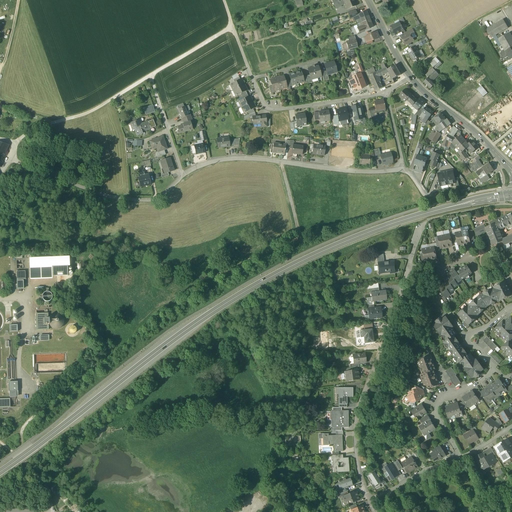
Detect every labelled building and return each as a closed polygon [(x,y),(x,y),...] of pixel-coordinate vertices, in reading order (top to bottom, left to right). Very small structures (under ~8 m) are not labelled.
[(340,4),(339,1),(338,0),(331,0),(333,4),(335,9),(341,7),(341,6),(340,4)] [(356,6),(353,0),(342,0),(339,1),(340,4),(343,3),(344,5),(345,4),(347,9),(356,6)] [(350,19),(353,18),(353,17),(357,16),(355,11),(348,13),(350,19)] [(360,21),(361,23),(369,20),(366,12),(358,15),(360,20),(358,20),(359,21),(360,21)] [(372,27),(369,20),(361,23),(362,25),(361,26),(361,27),(363,27),(364,30),(372,27)] [(486,30),(491,39),(508,28),(503,20),(486,30)] [(391,28),(395,35),(404,30),(400,23),(391,28)] [(364,38),(366,42),(375,40),(378,38),(377,36),(378,35),(376,32),(364,38)] [(401,39),(405,45),(414,40),(411,35),(410,34),(406,36),(401,39)] [(499,40),(502,45),(511,39),(509,34),(504,37),(499,40)] [(511,47),(511,39),(502,45),(505,51),(510,48),(511,47)] [(346,42),(346,44),(348,50),(354,49),(357,48),(356,44),(354,40),(346,42)] [(409,54),(413,61),(416,59),(416,60),(421,57),(415,47),(411,49),(408,51),(409,54)] [(508,57),(509,60),(511,58),(511,51),(510,48),(505,51),(500,54),(503,60),(508,57)] [(326,72),(327,76),(333,74),(332,73),(336,72),(333,62),(324,65),(326,72)] [(392,79),(393,80),(393,79),(401,75),(395,66),(388,70),(387,71),(388,72),(392,79)] [(309,75),(311,80),(311,79),(314,78),(315,79),(321,77),(318,67),(316,67),(313,68),(308,70),(309,75)] [(386,68),(375,73),(377,77),(388,72),(387,71),(388,70),(386,68)] [(425,75),(429,78),(435,71),(432,69),(425,75)] [(438,75),(435,71),(429,78),(428,78),(431,81),(431,80),(433,81),(438,75)] [(300,72),(295,74),(298,84),(303,83),(303,82),(302,78),(300,72)] [(375,73),(368,76),(374,91),(382,88),(380,84),(377,77),(375,73)] [(292,86),(298,84),(295,74),(289,75),(291,81),(292,86)] [(349,82),(352,91),(356,89),(358,88),(359,90),(366,87),(360,74),(359,74),(351,77),(353,80),(349,82)] [(283,77),(276,79),(279,89),(286,87),(284,81),(283,77)] [(424,83),(430,89),(435,85),(431,81),(428,78),(424,83)] [(232,87),(233,90),(243,86),(241,83),(242,83),(241,79),(240,80),(234,83),(231,84),(232,87)] [(280,90),(279,89),(276,79),(270,81),(271,86),(273,92),(280,90)] [(392,79),(380,84),(382,88),(395,83),(393,79),(393,80),(392,79)] [(244,88),(243,86),(233,90),(235,93),(237,96),(240,95),(245,92),(246,92),(247,91),(245,88),(244,88)] [(487,93),(481,86),(476,90),(483,97),(487,93)] [(399,97),(405,102),(407,101),(410,96),(412,95),(405,89),(399,97)] [(488,106),(494,101),(489,95),(482,100),(488,106)] [(410,96),(407,101),(413,106),(416,102),(410,96)] [(240,105),(241,108),(251,103),(250,101),(251,100),(249,97),(248,97),(243,100),(240,102),(239,102),(240,104),(240,105)] [(417,101),(416,102),(413,106),(412,106),(413,107),(418,111),(421,107),(423,105),(425,103),(419,98),(417,101)] [(375,110),(376,113),(385,111),(383,100),(373,102),(375,110)] [(252,106),(251,103),(241,108),(243,111),(245,113),(247,112),(253,110),(255,109),(253,106),(252,106)] [(146,109),(148,115),(155,112),(153,106),(146,109)] [(359,106),(351,107),(354,121),(355,121),(361,120),(362,119),(359,106)] [(187,114),(186,112),(184,107),(184,108),(178,110),(181,119),(188,116),(187,114)] [(424,110),(421,107),(418,111),(416,114),(417,115),(419,117),(422,112),(424,110)] [(424,110),(422,112),(429,118),(433,113),(425,108),(424,110)] [(337,116),(339,122),(348,120),(345,109),(336,111),(337,116)] [(319,118),(320,121),(330,120),(329,117),(328,111),(318,112),(319,118)] [(429,118),(422,112),(419,117),(424,120),(422,123),(425,124),(427,121),(429,118)] [(436,125),(437,127),(447,120),(442,113),(433,119),(434,120),(433,121),(434,122),(435,122),(437,124),(436,125)] [(295,121),(296,127),(306,126),(305,115),(298,115),(298,116),(295,116),(294,116),(295,121)] [(260,124),(261,128),(266,127),(266,120),(266,116),(257,117),(257,118),(255,118),(252,118),(253,124),(254,125),(260,124)] [(450,125),(447,120),(437,127),(435,131),(438,133),(446,128),(450,125)] [(141,125),(140,122),(137,123),(136,122),(134,123),(132,124),(134,130),(135,130),(137,136),(142,134),(142,132),(139,125),(141,125)] [(148,122),(141,125),(139,125),(142,132),(150,129),(148,122)] [(179,129),(180,133),(190,130),(189,129),(192,128),(191,124),(190,122),(184,124),(184,125),(177,127),(178,129),(179,129)] [(447,136),(445,140),(448,141),(446,147),(449,148),(450,147),(452,143),(455,140),(454,138),(453,137),(455,133),(456,134),(458,130),(453,127),(451,129),(447,136)] [(448,130),(446,128),(438,133),(441,134),(440,135),(443,137),(445,135),(448,130)] [(429,139),(435,143),(440,135),(441,134),(438,133),(435,131),(429,139)] [(452,143),(456,148),(461,144),(465,141),(461,136),(460,136),(455,140),(452,143)] [(155,146),(157,152),(163,150),(167,149),(163,137),(160,138),(160,137),(154,139),(154,140),(149,141),(151,147),(153,146),(153,147),(155,146)] [(218,139),(218,148),(230,147),(229,145),(229,138),(218,139)] [(131,148),(141,149),(141,140),(137,140),(132,140),(131,148)] [(465,141),(461,144),(465,150),(468,147),(469,146),(468,145),(465,141)] [(472,141),(468,145),(469,146),(468,147),(470,150),(472,148),(474,151),(478,148),(472,141)] [(272,153),(285,155),(285,148),(286,146),(285,146),(273,144),(272,153)] [(463,152),(465,150),(461,144),(456,148),(459,151),(461,153),(463,152)] [(194,146),(196,155),(205,153),(203,145),(198,146),(198,145),(194,146)] [(291,154),(302,155),(303,147),(293,145),(292,145),(292,149),(291,154)] [(312,154),(324,156),(325,146),(322,146),(314,145),(312,154)] [(340,156),(345,156),(345,155),(351,156),(352,149),(341,148),(341,149),(340,156)] [(380,158),(382,165),(392,163),(390,153),(380,156),(380,158)] [(431,166),(435,167),(437,163),(440,155),(433,153),(430,160),(433,161),(431,166)] [(194,163),(202,160),(199,154),(192,157),(194,163)] [(359,165),(369,165),(369,156),(358,156),(358,159),(359,159),(359,165)] [(423,167),(424,168),(427,159),(417,156),(414,164),(418,166),(423,167)] [(162,167),(164,174),(168,173),(174,171),(170,158),(161,161),(163,167),(162,167)] [(474,172),(482,166),(478,160),(476,162),(468,167),(471,172),(473,171),(474,172)] [(486,174),(486,175),(487,175),(493,171),(489,164),(482,168),(485,173),(486,174)] [(423,167),(418,166),(417,167),(415,172),(421,174),(423,169),(422,169),(423,167)] [(484,174),(485,173),(482,168),(476,172),(479,177),(481,175),(480,174),(483,172),(484,174)] [(451,171),(445,172),(448,185),(455,183),(454,178),(453,173),(451,171)] [(441,186),(448,185),(445,172),(439,174),(438,176),(439,182),(440,187),(441,186)] [(137,174),(140,187),(151,185),(149,174),(142,176),(142,173),(137,174)] [(490,179),(487,175),(486,175),(480,179),(483,183),(490,179)] [(500,230),(501,229),(506,227),(511,224),(511,225),(511,213),(507,215),(496,221),(490,223),(491,226),(485,228),(487,232),(492,246),(503,241),(503,240),(499,230),(500,230)] [(474,230),(476,236),(487,232),(485,228),(484,225),(474,230)] [(469,241),(467,231),(461,232),(464,244),(465,243),(465,244),(470,243),(469,241)] [(463,244),(464,244),(461,232),(455,234),(456,234),(457,243),(458,245),(462,244),(463,244)] [(449,235),(444,236),(446,248),(446,247),(448,247),(452,246),(452,245),(450,239),(449,235)] [(503,241),(504,246),(511,241),(511,235),(506,238),(505,239),(503,239),(503,240),(503,241)] [(446,248),(444,236),(438,237),(439,241),(440,247),(440,249),(445,248),(444,248),(446,247),(446,248)] [(434,247),(428,249),(422,250),(423,254),(424,260),(425,262),(429,261),(429,260),(430,260),(431,260),(432,260),(436,259),(435,253),(434,247)] [(69,257),(30,259),(30,279),(52,279),(52,277),(52,267),(67,266),(69,266),(69,257)] [(390,274),(395,273),(394,262),(384,263),(378,263),(378,264),(379,272),(385,271),(385,273),(386,273),(385,271),(389,271),(390,274)] [(52,267),(52,277),(68,276),(67,266),(52,267)] [(456,273),(461,281),(471,274),(466,267),(463,269),(462,268),(460,270),(460,271),(456,273)] [(453,274),(451,275),(457,284),(461,281),(456,273),(454,269),(451,271),(453,273),(453,274)] [(17,272),(17,280),(25,279),(25,271),(17,272)] [(449,279),(447,280),(453,289),(458,285),(457,284),(451,275),(450,274),(448,275),(449,277),(449,279)] [(445,283),(443,285),(449,293),(454,290),(453,289),(447,280),(446,279),(444,280),(445,282),(445,283)] [(484,282),(482,279),(475,283),(478,289),(486,284),(484,282)] [(465,322),(468,326),(478,317),(477,317),(487,307),(500,301),(500,302),(511,296),(509,291),(505,282),(493,288),(494,289),(480,296),(468,307),(467,306),(458,315),(465,322)] [(450,295),(449,293),(443,285),(443,284),(440,285),(442,287),(441,288),(439,290),(445,298),(450,295)] [(49,292),(48,288),(45,288),(45,292),(44,293),(43,295),(42,296),(42,298),(43,300),(44,301),(46,302),(47,302),(49,302),(51,301),(52,300),(52,298),(52,296),(51,294),(50,293),(49,292)] [(372,293),(373,302),(385,301),(385,296),(386,296),(386,292),(382,293),(381,291),(379,291),(377,292),(372,292),(372,293)] [(369,320),(382,318),(380,308),(374,309),(368,310),(368,315),(369,320)] [(49,318),(49,319),(48,319),(48,313),(36,314),(36,330),(48,330),(48,324),(49,324),(50,327),(52,328),(55,329),(58,329),(61,328),(63,327),(64,324),(65,321),(64,318),(63,316),(60,314),(58,313),(55,313),(53,314),(50,316),(49,318)] [(471,379),(474,376),(475,378),(481,374),(480,372),(483,370),(476,360),(475,361),(470,354),(468,356),(454,337),(456,335),(452,328),(453,328),(446,318),(443,320),(441,318),(436,322),(437,324),(434,326),(441,336),(443,334),(444,336),(444,338),(446,342),(444,343),(458,364),(461,362),(463,365),(465,365),(466,367),(464,369),(471,379)] [(501,349),(511,359),(511,341),(511,340),(511,338),(511,319),(510,318),(505,322),(504,321),(495,329),(508,343),(501,349)] [(364,330),(359,331),(360,338),(363,338),(364,344),(374,343),(372,329),(364,330)] [(483,341),(493,351),(497,347),(487,337),(483,341)] [(490,356),(498,364),(503,360),(494,352),(490,356)] [(354,364),(358,364),(366,363),(365,354),(353,355),(354,364)] [(426,386),(431,388),(438,385),(437,382),(438,382),(435,373),(434,374),(433,371),(435,371),(434,368),(435,367),(431,359),(430,356),(423,359),(420,364),(418,364),(422,375),(421,376),(424,386),(426,386)] [(450,380),(455,387),(461,383),(456,376),(456,375),(451,368),(446,372),(451,379),(450,380)] [(344,372),(344,374),(342,374),(341,374),(342,380),(345,379),(345,381),(359,379),(358,370),(350,371),(344,372)] [(492,383),(489,385),(498,398),(507,391),(506,389),(499,380),(493,384),(492,383)] [(16,397),(16,391),(18,391),(17,382),(8,382),(9,392),(10,397),(16,397)] [(488,404),(498,398),(489,385),(486,388),(487,388),(481,393),(480,393),(483,396),(488,404)] [(346,404),(347,404),(347,397),(353,397),(353,388),(344,388),(336,389),(336,394),(338,394),(340,394),(340,400),(342,400),(342,404),(342,405),(346,404)] [(410,402),(415,404),(416,402),(419,401),(421,398),(422,397),(425,396),(424,394),(423,391),(417,388),(412,389),(413,392),(408,393),(409,397),(405,398),(406,403),(410,402)] [(472,392),(467,395),(474,405),(479,401),(478,400),(474,394),(472,392)] [(469,408),(474,405),(467,395),(462,399),(464,401),(468,407),(469,408)] [(0,399),(0,407),(10,407),(9,399),(0,399)] [(454,404),(451,405),(455,419),(459,417),(459,415),(462,414),(461,411),(461,410),(461,409),(460,410),(458,404),(458,403),(454,405),(454,404)] [(452,420),(455,419),(451,405),(450,406),(445,407),(446,411),(448,419),(451,418),(452,420)] [(414,415),(416,419),(420,417),(422,417),(423,415),(426,413),(422,407),(420,408),(414,412),(415,413),(414,415)] [(500,415),(505,423),(511,418),(511,416),(508,410),(507,411),(505,410),(504,411),(504,412),(500,415)] [(332,411),(332,414),(332,420),(332,428),(339,428),(341,428),(348,428),(348,411),(341,411),(339,411),(332,411)] [(423,423),(424,424),(428,422),(429,422),(430,422),(430,421),(427,416),(425,417),(420,420),(422,423),(423,423)] [(486,430),(489,433),(493,428),(496,431),(499,426),(495,423),(489,419),(484,427),(487,429),(486,430)] [(424,434),(427,435),(435,429),(432,424),(429,423),(428,422),(424,424),(420,427),(424,434)] [(465,436),(469,444),(478,439),(475,434),(473,431),(465,436)] [(333,444),(334,452),(338,452),(342,452),(342,442),(341,442),(340,436),(340,435),(337,435),(328,436),(328,434),(323,434),(323,445),(328,445),(328,444),(333,444)] [(502,457),(504,461),(509,458),(511,456),(511,443),(509,439),(507,440),(507,441),(495,448),(498,453),(499,452),(502,457)] [(433,453),(434,455),(432,457),(435,462),(437,461),(445,456),(441,448),(433,453)] [(488,456),(488,457),(491,455),(492,457),(495,455),(491,449),(486,452),(488,456)] [(481,463),(484,469),(490,466),(492,467),(493,466),(494,464),(496,463),(492,457),(491,455),(488,457),(486,458),(483,453),(481,455),(479,455),(479,456),(476,458),(479,464),(481,463)] [(412,457),(407,460),(413,470),(418,467),(412,457)] [(332,459),(333,473),(349,472),(348,458),(339,459),(332,459)] [(408,473),(413,470),(407,460),(402,463),(408,473)] [(398,475),(399,476),(402,474),(394,462),(391,464),(392,465),(398,475)] [(388,477),(390,480),(398,475),(392,465),(383,470),(385,473),(384,474),(387,478),(388,477)] [(380,480),(374,470),(369,473),(370,474),(366,476),(370,483),(373,489),(381,484),(382,483),(380,480)] [(352,484),(350,478),(345,480),(345,479),(338,481),(339,483),(341,490),(347,488),(346,487),(352,484)] [(350,500),(351,503),(359,500),(356,493),(354,494),(353,494),(352,493),(348,495),(342,497),(342,498),(343,501),(346,502),(347,501),(350,500)]
